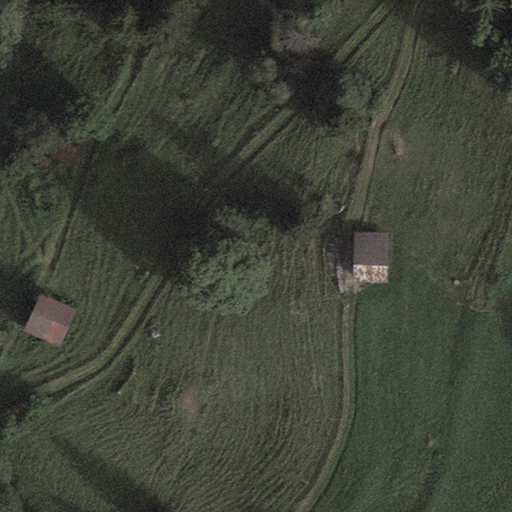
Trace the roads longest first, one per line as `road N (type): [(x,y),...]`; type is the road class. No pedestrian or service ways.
road 1 (track): [(389,0),(113,362),(0,410)]
road 2 (track): [(409,0),(355,225),(356,420),(305,511)]
road 3 (track): [(0,380),(162,0)]
